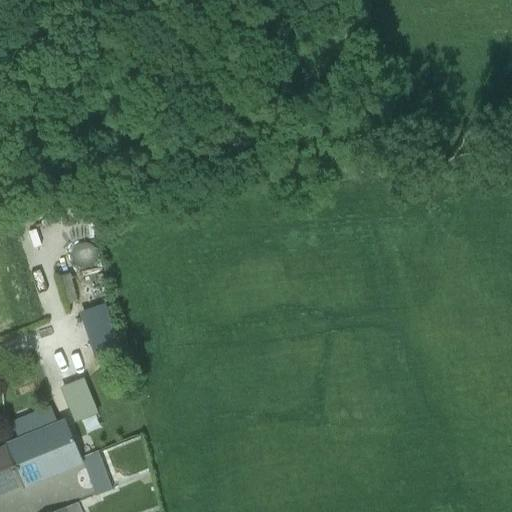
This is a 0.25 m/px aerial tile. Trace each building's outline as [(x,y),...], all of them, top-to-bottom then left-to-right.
[(97,262),(89,243),(72,249),(80,269),(97,262)] [(88,394),(55,407),(57,412),(63,427),(96,414),(88,394)] [(57,412),(20,427),(26,442),(63,427),(57,412)] [(21,444),(20,444),(35,482),(78,464),(63,427),(26,442),(21,444)] [(21,443),(0,451),(0,495),(35,482),(20,444),(21,444),(21,443)] [(107,492),(94,455),(82,461),(95,497),(107,492)]
